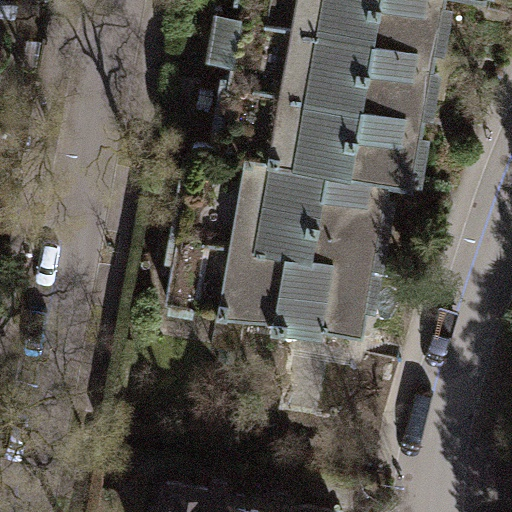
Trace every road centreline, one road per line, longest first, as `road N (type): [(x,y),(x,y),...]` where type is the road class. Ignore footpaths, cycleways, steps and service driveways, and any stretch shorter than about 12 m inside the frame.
road 1 (residential): [(20,511),(111,0)]
road 2 (residential): [(426,511),(454,364),(511,191)]
